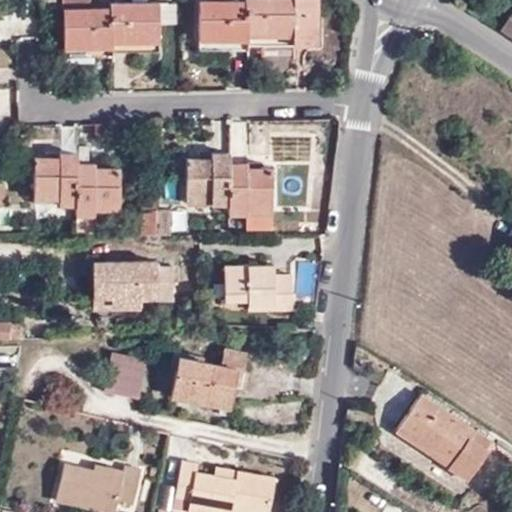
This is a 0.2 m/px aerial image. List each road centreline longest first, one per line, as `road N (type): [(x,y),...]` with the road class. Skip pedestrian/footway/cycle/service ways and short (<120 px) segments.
road 1 (unclassified): [(361,108),(313,511)]
road 2 (unclassified): [(361,108),(33,109),(33,64)]
road 3 (unknown): [(361,108),(503,202)]
